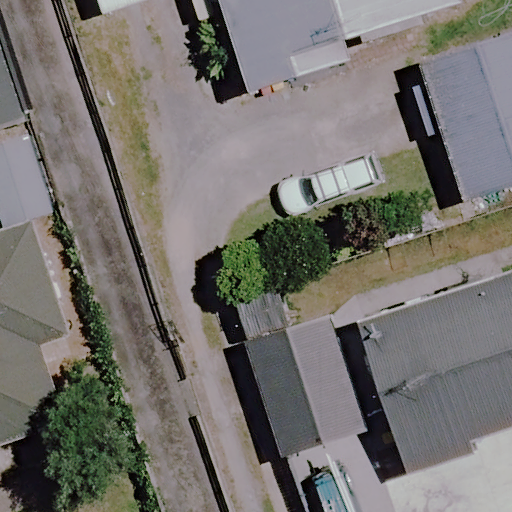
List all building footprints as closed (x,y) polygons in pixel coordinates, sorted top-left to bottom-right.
[(169,0),(92,0),(100,23),(169,0)] [(218,0),(248,99),(311,81),(305,61),(466,13),(462,0),(218,0)] [(511,32),(403,68),(429,146),(440,142),(462,210),(511,193),(511,32)] [(0,135),(19,130),(0,67),(0,135)] [(61,319),(32,224),(0,233),(0,447),(60,429),(29,329),(61,319)] [(511,434),(511,276),(359,326),(404,469),(511,434)] [(284,334),(274,298),(235,309),(279,464),(361,441),(327,322),(284,334)]
